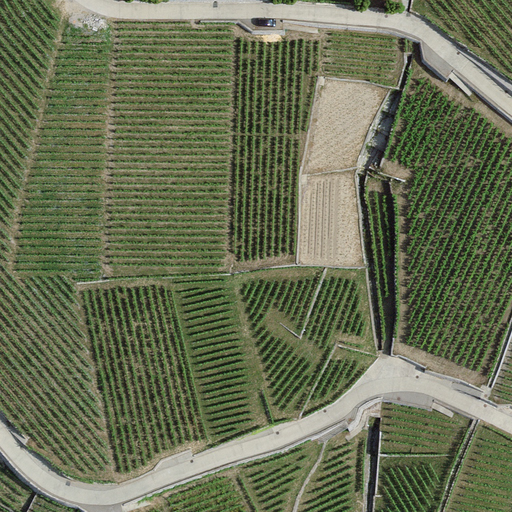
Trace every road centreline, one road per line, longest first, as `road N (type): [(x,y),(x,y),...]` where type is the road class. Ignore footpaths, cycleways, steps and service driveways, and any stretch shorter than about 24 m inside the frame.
road 1 (track): [(511,424),(426,386),(370,387),(321,423),(127,497),(89,501),(54,488),(0,433)]
road 2 (track): [(511,100),(426,31),(392,18),(283,7),(125,10),(94,0)]
